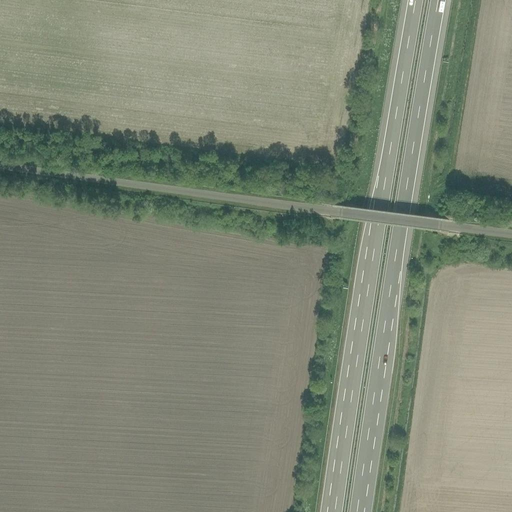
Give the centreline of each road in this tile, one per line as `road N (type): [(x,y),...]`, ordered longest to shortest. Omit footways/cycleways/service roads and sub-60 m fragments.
road 1 (motorway): [(415,0),(335,511)]
road 2 (motorway): [(357,511),(437,0)]
road 3 (track): [(511,232),(0,164)]
